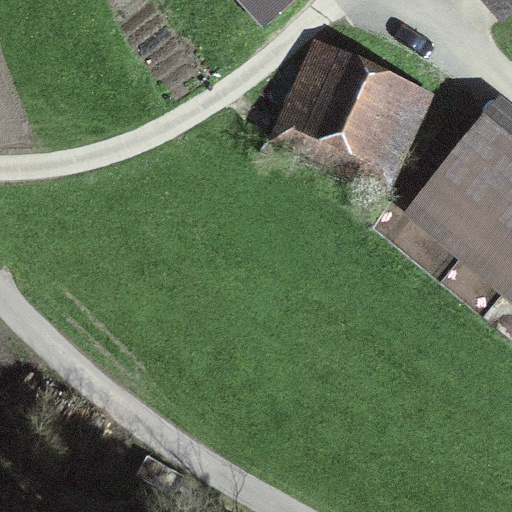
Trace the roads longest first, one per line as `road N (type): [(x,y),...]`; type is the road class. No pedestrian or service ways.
road 1 (track): [(0,170),(109,154),(180,122),(305,38),(386,0)]
road 2 (unclassified): [(289,511),(203,467),(85,379),(0,291)]
road 3 (track): [(511,64),(438,5),(412,0)]
